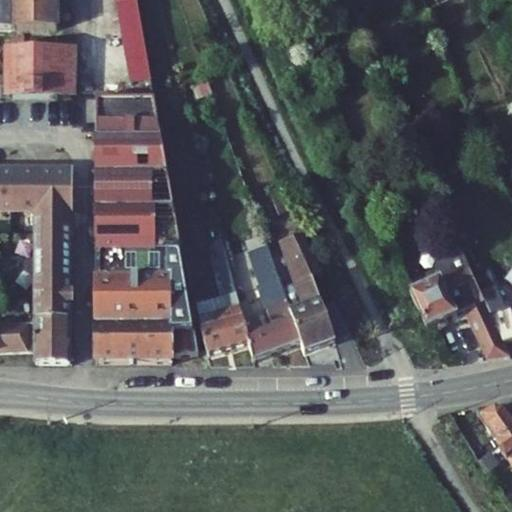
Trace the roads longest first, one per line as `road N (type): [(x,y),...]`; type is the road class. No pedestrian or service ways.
road 1 (track): [(224,0),(410,394),(480,511)]
road 2 (secondary): [(0,394),(107,403),(351,400),(511,378)]
